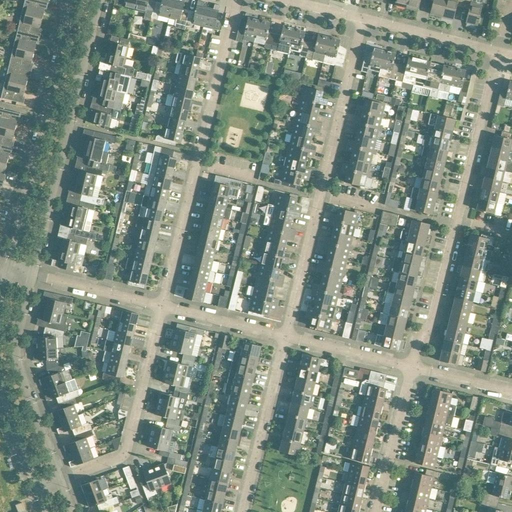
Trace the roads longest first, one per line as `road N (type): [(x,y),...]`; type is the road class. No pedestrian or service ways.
road 1 (residential): [(412,368),(497,52)]
road 2 (residential): [(284,336),(363,20)]
road 3 (residential): [(161,306),(236,0)]
road 4 (residential): [(32,275),(98,0)]
road 5 (residential): [(74,0),(10,269)]
road 6 (residential): [(60,480),(127,449),(161,306)]
road 7 (residential): [(60,480),(17,358),(32,275)]
road 8 (residential): [(240,511),(284,336)]
road 9 (residential): [(376,511),(412,368)]
road 10 (residential): [(497,52),(363,20)]
road 11 (residential): [(161,306),(32,275)]
road 12 (residential): [(412,368),(284,336)]
road 13 (residential): [(284,336),(161,306)]
